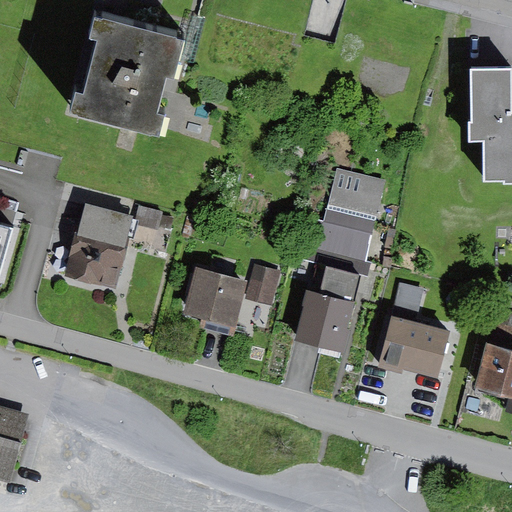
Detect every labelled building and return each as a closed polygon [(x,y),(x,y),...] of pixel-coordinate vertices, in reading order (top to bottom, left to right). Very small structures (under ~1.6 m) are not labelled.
[(186,49),(95,25),(90,47),(97,49),(84,100),(78,99),(72,121),(158,144),(163,125),(155,123),(165,85),(176,87),(186,49)] [(509,74),(472,75),(474,125),(468,127),(468,145),(483,145),(484,185),(504,184),(504,189),(511,188),(511,119),(510,119),(509,74)] [(385,182),(337,169),(328,204),(376,217),(385,182)] [(301,196),(287,193),(284,206),(298,210),(301,196)] [(364,263),(376,217),(328,204),(322,222),(307,218),(296,259),(368,278),(372,265),(364,263)] [(133,217),(85,205),(66,276),(114,288),(133,217)] [(162,213),(140,206),(135,225),(157,231),(158,227),(161,215),(162,213)] [(174,218),(161,215),(158,227),(171,231),(174,218)] [(0,268),(10,234),(0,231),(0,268)] [(281,274),(256,267),(247,299),(272,306),(281,274)] [(246,283),(195,270),(183,317),(234,330),(246,283)] [(319,297),(308,294),(296,342),(343,354),(361,278),(326,270),(319,297)] [(400,284),(391,319),(416,326),(425,290),(400,284)] [(416,326),(391,319),(378,368),(439,384),(451,335),(416,326)] [(491,345),(511,350),(511,327),(495,324),(491,345)] [(511,350),(491,345),(486,344),(474,392),(511,400),(508,413),(511,414),(511,350)] [(480,400),(469,397),(466,408),(476,411),(480,400)] [(0,480),(10,483),(28,417),(0,408),(0,480)]
